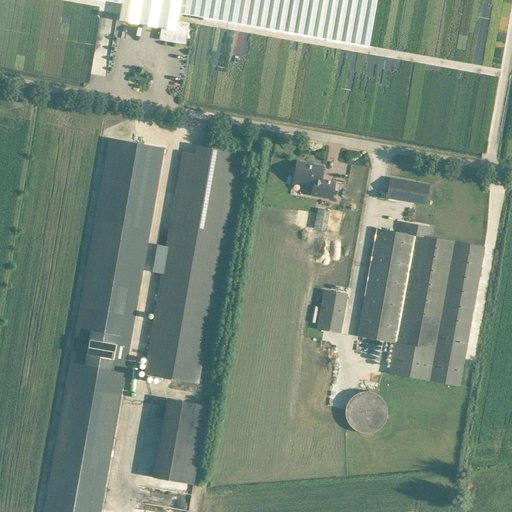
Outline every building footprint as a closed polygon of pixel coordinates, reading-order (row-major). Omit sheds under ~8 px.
[(180,13),(368,46),(375,0),(110,0),(122,2),(118,20),(161,28),(159,39),(186,44),(189,23),(178,21),(180,13)] [(104,11),(102,28),(108,29),(111,12),(104,11)] [(117,58),(119,65),(146,57),(144,50),(117,58)] [(45,511),(98,511),(162,147),(110,139),(45,511)] [(143,374),(199,384),(239,153),(196,145),(196,154),(183,152),(167,246),(157,244),(151,271),(160,274),(143,374)] [(320,165),(296,161),(293,181),(312,185),(311,191),(331,194),(333,179),(318,176),(320,165)] [(391,174),(387,194),(425,201),(428,181),(391,174)] [(376,229),(357,337),(393,343),(388,374),(459,385),(484,247),(431,238),(433,228),(402,222),(399,232),(376,229)] [(341,331),(348,292),(326,288),(319,327),(341,331)] [(388,412),(389,407),(388,403),(387,398),(385,394),(382,391),(379,388),(375,386),(371,385),(367,384),(362,384),(357,386),(354,387),(350,390),(347,394),(345,398),(344,401),(343,406),(343,411),(345,415),(346,419),(349,423),(353,426),(356,428),(361,429),(365,430),(368,430),(371,429),(374,428),(378,427),(381,424),(385,420),(387,416),(388,412)] [(154,478),(195,485),(209,405),(167,398),(154,478)]
